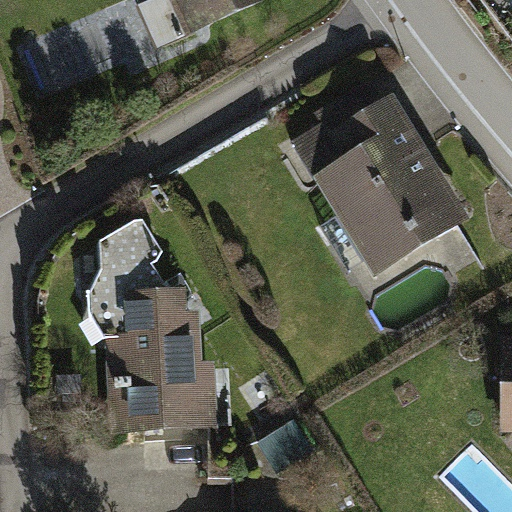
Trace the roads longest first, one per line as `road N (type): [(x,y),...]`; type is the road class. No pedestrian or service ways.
road 1 (residential): [(388,0),(29,224),(7,260),(25,477)]
road 2 (residential): [(420,0),(511,112)]
